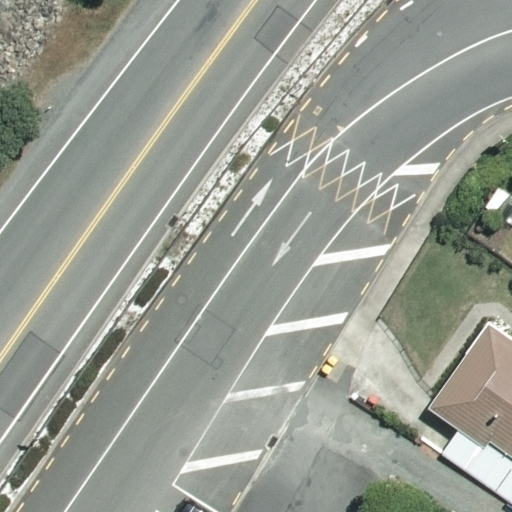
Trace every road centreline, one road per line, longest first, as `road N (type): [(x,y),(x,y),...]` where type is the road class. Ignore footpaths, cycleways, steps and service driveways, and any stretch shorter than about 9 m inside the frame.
road 1 (residential): [(511,31),(471,43),(401,86),(305,167),(65,511)]
road 2 (trunk): [(0,356),(256,0)]
